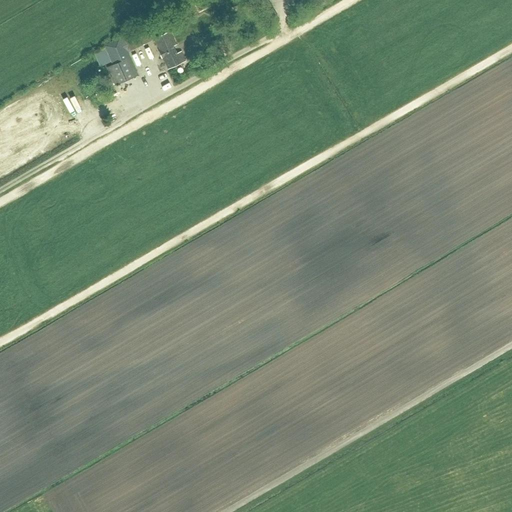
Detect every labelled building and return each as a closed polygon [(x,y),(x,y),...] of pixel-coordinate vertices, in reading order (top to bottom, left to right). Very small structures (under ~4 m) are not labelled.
[(266,0),(261,0),(259,2),(271,22),(277,19),(266,0)] [(115,85),(138,75),(129,52),(154,39),(145,23),(118,38),(115,40),(104,46),(112,64),(107,67),(115,85)] [(168,68),(185,60),(181,52),(177,54),(173,45),(176,44),(170,31),(154,38),(161,53),(162,53),(168,68)] [(134,95),(124,99),(127,106),(137,102),(134,95)] [(80,129),(83,136),(93,132),(90,125),(80,129)]
